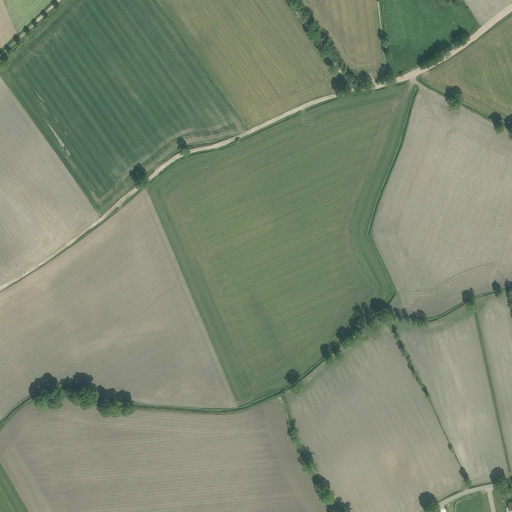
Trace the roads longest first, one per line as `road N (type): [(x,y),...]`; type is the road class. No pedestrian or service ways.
road 1 (track): [(0,435),(16,417),(60,399),(233,411),(279,394),(308,468),(341,511)]
road 2 (track): [(0,289),(175,157),(353,91)]
